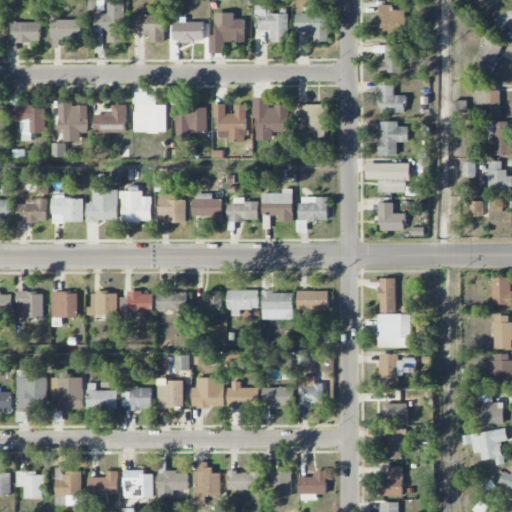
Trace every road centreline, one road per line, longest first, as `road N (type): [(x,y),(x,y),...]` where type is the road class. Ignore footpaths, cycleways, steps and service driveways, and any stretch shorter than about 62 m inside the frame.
road 1 (residential): [(511,256),(0,259)]
road 2 (residential): [(350,0),(352,511)]
road 3 (residential): [(352,440),(0,441)]
road 4 (residential): [(351,73),(0,75)]
